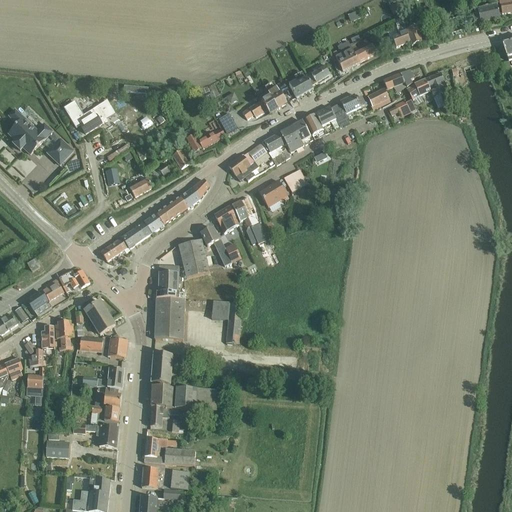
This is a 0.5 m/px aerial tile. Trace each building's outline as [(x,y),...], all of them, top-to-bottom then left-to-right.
[(511,13),(511,0),(500,0),(503,15),(511,13)] [(404,3),(390,9),(393,16),(407,10),(404,3)] [(491,4),(493,10),(479,13),(479,14),(473,16),(475,25),(481,24),(482,25),(500,20),(496,3),(491,4)] [(358,12),(352,15),(355,22),(361,19),(358,12)] [(400,36),(393,38),(397,49),(411,43),(407,32),(405,29),(403,23),(396,26),(400,36)] [(417,28),(407,32),(411,43),(413,47),(423,43),(417,28)] [(355,53),(360,64),(377,55),(374,47),(360,53),(357,48),(353,49),(355,53)] [(355,53),(353,49),(338,56),(337,57),(340,64),(344,72),(360,64),(355,53)] [(511,70),(510,63),(501,66),(505,77),(511,74),(511,70)] [(306,76),(308,80),(312,88),(331,77),(325,66),(322,67),(324,70),(313,76),(312,73),(306,76)] [(410,72),(401,76),(405,84),(407,88),(407,89),(412,84),(411,81),(414,80),(410,72)] [(427,80),(425,81),(434,100),(449,94),(440,75),(437,76),(427,80)] [(401,76),(392,79),(396,88),(398,93),(407,88),(405,84),(401,76)] [(297,82),(290,86),(297,100),(314,92),(312,88),(308,80),(306,81),(305,78),(297,82)] [(396,88),(392,79),(383,82),(387,92),(396,88)] [(415,87),(408,91),(410,95),(413,102),(419,97),(420,98),(430,93),(425,81),(423,82),(423,83),(415,87)] [(129,86),(122,87),(131,110),(137,107),(129,86)] [(269,94),(272,98),(279,110),(288,105),(278,89),(269,94)] [(368,98),(373,108),(372,109),(374,112),(379,109),(378,106),(389,101),(384,90),(368,98)] [(331,111),(340,128),(341,129),(351,123),(347,116),(361,109),(366,106),(362,98),(357,100),(355,96),(341,104),(341,105),(331,111)] [(263,102),(262,103),(268,111),(270,116),(279,110),(272,98),(264,103),(263,102)] [(405,103),(410,112),(415,109),(410,100),(405,103)] [(268,111),(262,103),(251,111),(250,109),(247,110),(248,112),(244,115),(248,121),(255,117),(257,119),(268,111)] [(75,104),(65,111),(76,129),(81,126),(86,135),(104,124),(106,123),(108,122),(107,120),(115,115),(108,104),(98,110),(84,119),(75,104)] [(399,113),(396,108),(394,109),(389,112),(391,117),(399,113)] [(330,109),(316,116),(322,128),(331,124),(335,131),(340,128),(331,111),(330,109)] [(408,109),(399,114),(401,119),(410,115),(408,109)] [(219,121),(227,135),(237,129),(229,115),(219,121)] [(322,128),(316,116),(305,122),(315,142),(326,136),(322,128)] [(40,146),(49,137),(57,145),(48,155),(60,167),(73,153),(61,141),(60,142),(52,134),(52,133),(45,126),(36,134),(23,121),(9,136),(16,143),(13,146),(20,152),(23,149),(30,156),(40,146)] [(303,123),(294,128),(304,147),(313,143),(311,139),(303,123)] [(304,147),(294,128),(281,134),(287,146),(290,151),(292,154),(304,147)] [(191,129),(183,134),(194,154),(202,149),(203,150),(225,137),(221,130),(199,143),(191,129)] [(281,134),(263,145),(268,153),(269,152),(271,155),(270,156),(276,166),(277,168),(291,159),(288,156),(286,152),(283,154),(280,150),(287,146),(281,134)] [(237,163),(229,169),(231,171),(240,184),(245,180),(247,183),(248,184),(255,179),(252,175),(259,169),(259,168),(255,164),(268,155),(262,146),(248,155),(243,158),(237,163)] [(131,153),(124,158),(128,163),(134,158),(131,153)] [(182,171),(191,166),(182,153),(174,158),(182,171)] [(164,177),(172,172),(168,166),(160,171),(164,177)] [(109,186),(120,184),(117,171),(107,174),(109,186)] [(293,194),(307,186),(298,172),(285,180),(293,194)] [(131,190),(126,193),(131,201),(136,199),(154,188),(149,180),(145,174),(142,176),(145,182),(131,190)] [(199,203),(201,202),(201,201),(206,194),(209,189),(207,186),(204,182),(199,186),(193,190),(192,190),(185,196),(182,198),(181,199),(180,199),(188,211),(189,210),(191,211),(193,209),(193,208),(193,207),(195,206),(199,203)] [(289,201),(278,183),(267,189),(268,190),(260,195),(269,210),(282,202),(283,204),(289,201)] [(177,218),(188,211),(180,199),(178,201),(157,215),(165,227),(166,226),(177,218)] [(249,200),(240,204),(253,229),(251,230),(258,245),(259,246),(258,246),(263,256),(269,254),(264,243),(265,243),(259,227),(255,217),(257,216),(249,200)] [(76,212),(71,204),(64,208),(70,216),(76,212)] [(240,204),(232,208),(241,224),(245,222),(248,230),(247,234),(252,247),(258,245),(251,230),(253,229),(240,204)] [(215,217),(224,236),(239,227),(230,209),(215,217)] [(164,228),(164,227),(165,227),(157,215),(156,216),(149,221),(145,224),(152,235),(152,236),(159,231),(161,231),(163,230),(164,228)] [(266,226),(272,236),(276,234),(270,223),(266,226)] [(128,233),(125,235),(126,237),(128,236),(136,247),(152,235),(145,224),(129,235),(128,233)] [(233,265),(226,250),(219,237),(217,238),(214,230),(209,233),(207,232),(203,234),(203,235),(202,236),(208,248),(214,245),(225,269),(233,265)] [(126,237),(125,235),(121,237),(123,240),(102,254),(108,264),(129,249),(130,251),(136,247),(128,236),(126,237)] [(187,281),(211,275),(203,242),(179,248),(187,281)] [(226,250),(233,265),(242,261),(235,246),(226,250)] [(35,263),(29,267),(33,273),(40,269),(38,267),(37,264),(35,263)] [(160,267),(159,294),(179,295),(180,268),(160,267)] [(73,272),(59,280),(64,289),(67,287),(71,285),(75,290),(80,287),(82,290),(90,285),(83,272),(80,274),(76,276),(74,273),(73,272)] [(58,284),(60,283),(59,281),(51,285),(47,288),(49,292),(45,294),(50,303),(64,294),(58,284)] [(48,303),(43,296),(42,294),(35,298),(27,303),(30,307),(32,310),(38,319),(45,314),(52,309),(48,303)] [(157,301),(155,341),(156,341),(184,343),(185,302),(180,302),(157,301)] [(86,313),(101,337),(116,327),(101,303),(86,313)] [(240,346),(243,306),(213,304),(211,321),(229,322),(227,345),(240,346)] [(23,324),(28,321),(20,309),(15,312),(23,324)] [(0,334),(2,337),(18,326),(11,316),(0,323),(0,334)] [(71,323),(65,324),(67,352),(73,352),(73,349),(71,349),(70,340),(74,339),(73,326),(71,327),(71,323)] [(67,352),(65,324),(58,324),(59,328),(56,328),(58,341),(61,340),(62,350),(60,350),(60,353),(67,352)] [(45,334),(42,334),(42,352),(43,352),(43,357),(46,357),(46,351),(55,350),(54,328),(45,329),(45,334)] [(79,338),(78,346),(78,349),(81,350),(102,353),(103,341),(79,338)] [(110,354),(110,359),(126,361),(128,344),(112,342),(110,354)] [(30,356),(37,352),(31,344),(25,348),(30,356)] [(43,368),(43,352),(42,352),(37,353),(37,357),(29,358),(30,368),(43,368)] [(154,355),(152,385),(171,387),(174,357),(154,355)] [(19,360),(5,365),(10,376),(10,377),(12,382),(23,378),(20,373),(23,371),(19,360)] [(0,388),(4,390),(7,384),(8,382),(10,377),(10,376),(5,365),(0,367),(0,388)] [(43,398),(43,390),(44,379),(45,379),(46,370),(41,370),(40,378),(29,377),(28,389),(27,398),(43,398)] [(98,380),(86,379),(85,387),(122,391),(125,372),(110,370),(109,384),(106,383),(106,382),(98,381),(98,380)] [(218,380),(231,380),(231,372),(218,373),(218,380)] [(4,392),(3,397),(1,397),(1,404),(9,405),(10,398),(7,398),(7,394),(12,384),(8,382),(4,390),(4,392)] [(217,413),(218,392),(153,388),(151,429),(162,430),(163,420),(170,420),(170,417),(179,417),(180,411),(217,413)] [(106,394),(105,403),(96,402),(96,405),(113,407),(113,408),(120,409),(122,397),(119,396),(119,393),(98,390),(98,394),(106,394)] [(96,428),(117,429),(118,425),(119,425),(121,411),(93,408),(91,425),(96,425),(96,428)] [(117,429),(96,428),(70,426),(69,434),(74,435),(73,435),(86,436),(86,433),(97,434),(97,438),(101,438),(100,448),(116,450),(119,430),(117,430),(117,429)] [(168,443),(147,441),(145,464),(166,466),(166,465),(195,468),(196,453),(166,451),(166,456),(162,456),(162,460),(160,460),(161,449),(167,450),(168,448),(177,448),(177,444),(168,443)] [(69,444),(47,443),(46,459),(68,460),(69,444)] [(213,468),(214,476),(222,475),(222,467),(213,468)] [(143,470),(142,490),(158,491),(159,471),(143,470)] [(188,492),(190,474),(173,473),(172,490),(188,492)] [(73,502),(72,511),(74,511),(107,511),(110,482),(90,480),(89,494),(81,493),(80,502),(73,502)] [(214,484),(214,493),(226,493),(227,485),(214,484)] [(165,493),(164,501),(180,502),(181,494),(165,493)] [(140,511),(161,511),(164,510),(164,505),(162,502),(158,502),(158,500),(142,499),(140,511)]
